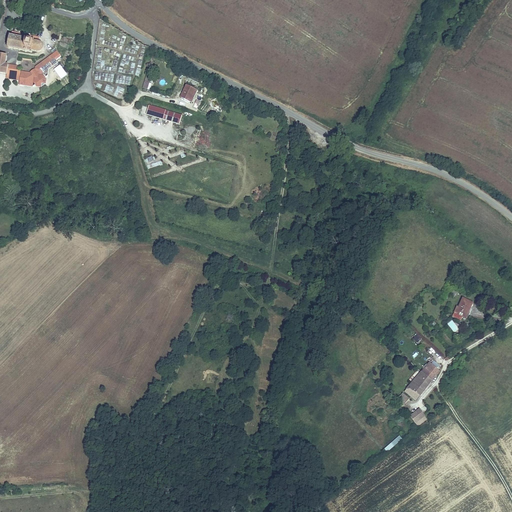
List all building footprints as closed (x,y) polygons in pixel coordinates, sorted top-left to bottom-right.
[(38,51),(40,51),(42,50),(43,50),(44,50),(43,49),(43,46),(45,45),(45,44),(43,44),(39,41),(40,36),(12,32),(11,35),(9,35),(9,36),(8,36),(9,37),(9,38),(7,38),(7,39),(10,41),(10,42),(7,44),(8,45),(8,46),(7,46),(6,47),(7,47),(7,48),(9,48),(10,49),(10,47),(15,48),(14,49),(16,49),(16,48),(19,49),(19,50),(21,50),(21,49),(25,50),(25,51),(27,51),(28,50),(33,51),(33,50),(37,50),(37,51),(38,52),(38,51)] [(0,53),(0,72),(8,74),(19,75),(21,76),(21,81),(20,85),(34,87),(37,84),(38,86),(43,87),(47,84),(48,79),(46,76),(49,73),(50,68),(55,64),(49,56),(36,66),(36,69),(34,69),(32,71),(32,72),(22,71),(22,72),(20,72),(19,72),(19,70),(17,70),(13,69),(14,65),(6,64),(7,55),(0,53)] [(53,54),(49,56),(55,64),(59,61),(53,54)] [(180,96),(189,100),(194,88),(186,84),(180,96)] [(182,115),(149,106),(147,115),(180,124),(182,115)] [(457,292),(452,289),(448,295),(455,298),(457,292)] [(454,316),(474,303),(464,299),(460,308),(457,307),(454,315),(454,316)] [(467,317),(474,303),(454,316),(462,319),(465,317),(467,317)] [(447,324),(455,332),(459,328),(451,320),(447,324)] [(413,339),(418,343),(422,339),(417,334),(413,339)] [(429,347),(426,352),(431,355),(434,350),(429,347)] [(438,373),(442,369),(433,360),(428,365),(438,373)] [(428,365),(420,373),(430,383),(438,373),(428,365)] [(430,383),(420,373),(408,387),(418,396),(430,383)] [(418,396),(408,387),(405,392),(414,401),(418,396)] [(409,399),(403,395),(399,400),(404,404),(409,399)] [(419,411),(412,419),(420,426),(427,419),(419,411)] [(388,452),(403,439),(399,435),(385,449),(388,452)]
